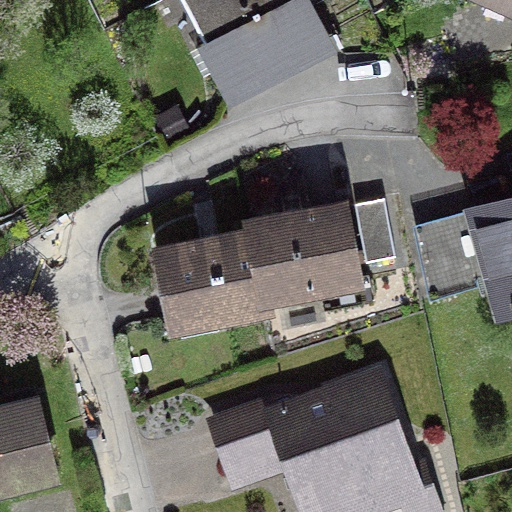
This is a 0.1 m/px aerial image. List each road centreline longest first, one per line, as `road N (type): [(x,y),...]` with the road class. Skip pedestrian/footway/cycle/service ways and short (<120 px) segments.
road 1 (residential): [(60,249),(253,136),(374,121)]
road 2 (residential): [(132,511),(60,249)]
